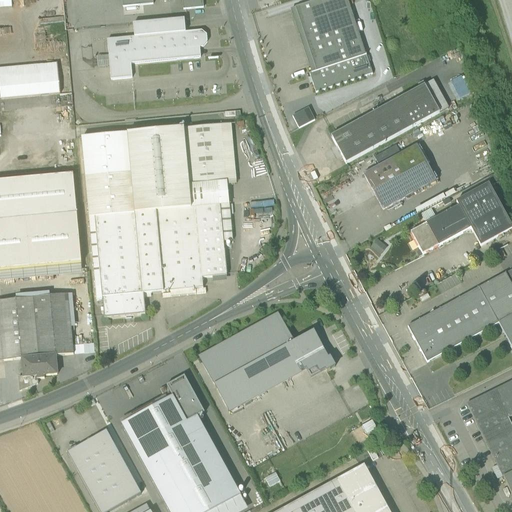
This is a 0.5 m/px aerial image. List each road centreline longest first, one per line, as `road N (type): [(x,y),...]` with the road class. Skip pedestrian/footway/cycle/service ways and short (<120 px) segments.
road 1 (tertiary): [(459,507),(332,270)]
road 2 (tertiary): [(0,418),(189,332)]
road 3 (tertiary): [(290,179),(230,0)]
road 4 (tertiary): [(189,332),(332,270)]
road 5 (tertiary): [(288,262),(189,332)]
